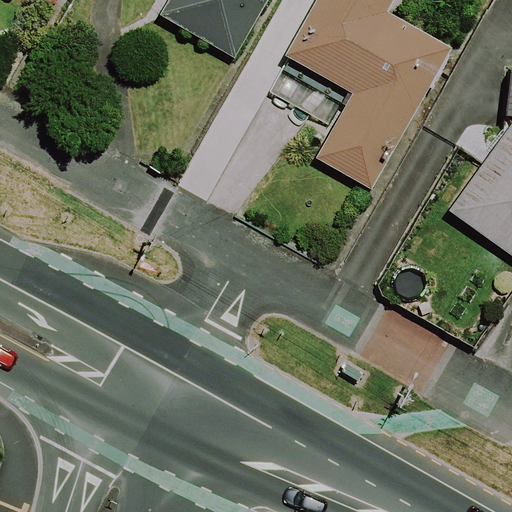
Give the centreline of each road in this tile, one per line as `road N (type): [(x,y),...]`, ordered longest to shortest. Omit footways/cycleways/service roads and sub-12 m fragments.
road 1 (residential): [(0,119),(511,403)]
road 2 (trunk): [(155,410),(392,511)]
road 3 (trunk): [(0,328),(155,410)]
